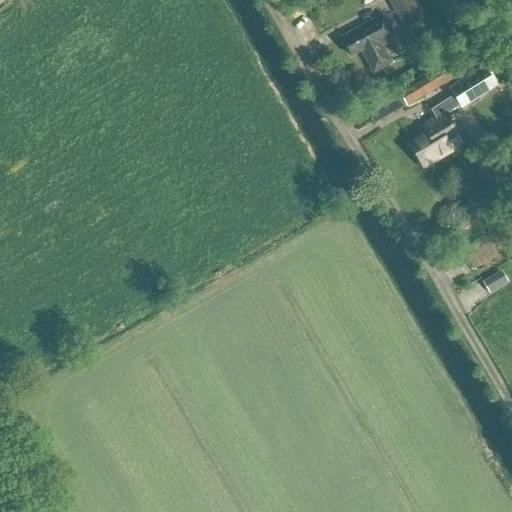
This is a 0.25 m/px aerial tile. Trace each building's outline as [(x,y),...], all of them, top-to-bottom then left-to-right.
[(424,19),(413,0),(390,0),(389,1),(406,29),(424,19)] [(511,0),(487,0),(498,16),(511,6),(511,0)] [(393,34),(382,16),(342,38),(352,57),(353,57),(362,52),(374,73),(391,63),(379,42),(393,34)] [(456,77),(449,64),(398,94),(406,106),(455,78),(456,77)] [(427,132),(409,142),(424,167),(441,158),(438,153),(462,140),(448,114),(458,108),(460,110),(497,88),(484,66),(447,89),(452,98),(432,110),(436,118),(423,125),(427,132)] [(503,283),(497,273),(479,284),(485,294),(503,283)]
